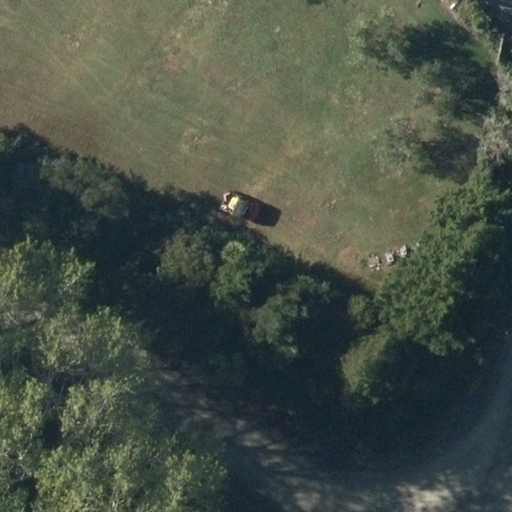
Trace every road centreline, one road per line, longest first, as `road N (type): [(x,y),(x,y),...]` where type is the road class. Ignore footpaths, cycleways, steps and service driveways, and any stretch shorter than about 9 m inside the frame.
road 1 (residential): [(0,285),(264,511)]
road 2 (residential): [(420,511),(511,329)]
